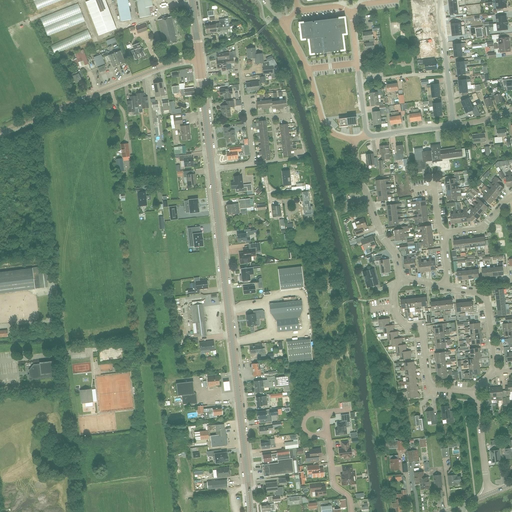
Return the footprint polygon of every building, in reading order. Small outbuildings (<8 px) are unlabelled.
[(33,0),(38,10),(63,0),(33,0)] [(105,0),(90,0),(85,2),(99,35),(116,29),(105,0)] [(126,0),(117,0),(121,21),(130,20),(126,0)] [(150,0),(136,0),(140,18),(150,16),(148,7),(152,6),(150,0)] [(506,1),(496,2),(497,9),(507,8),(506,3),(507,3),(506,1)] [(40,18),(44,28),(82,13),(78,4),(40,18)] [(459,7),(449,8),(450,16),(460,15),(460,14),(463,14),(463,11),(460,11),(459,7)] [(430,8),(417,9),(417,12),(420,12),(421,16),(431,15),(430,8)] [(85,22),(82,13),(44,28),(48,36),(85,22)] [(431,15),(421,16),(422,27),(425,27),(424,23),(432,23),(431,15)] [(497,24),(508,23),(507,20),(506,16),(496,17),(497,24)] [(176,35),(174,29),(171,17),(158,20),(161,33),(164,45),(176,42),(175,36),(176,35)] [(323,53),(331,52),(344,50),(342,35),(346,34),(344,18),(321,21),(314,22),(313,22),(314,22),(312,23),(312,22),(299,23),(301,40),(308,39),(310,54),(323,53),(323,51),(323,53)] [(228,19),(224,19),(219,20),(219,23),(205,25),(205,30),(216,28),(220,28),(229,27),(229,26),(233,26),(233,24),(229,25),(228,19)] [(508,23),(497,24),(498,31),(508,30),(507,25),(508,25),(508,23)] [(493,24),(489,25),(483,25),(484,36),(490,36),(489,27),(490,27),(490,28),(493,27),(493,24)] [(136,28),(138,33),(147,30),(145,25),(136,28)] [(216,28),(205,30),(206,34),(220,32),(220,33),(224,33),(225,36),(233,35),(237,34),(237,32),(233,33),(232,27),(229,27),(220,28),(216,28)] [(91,39),(87,30),(51,46),(55,55),(91,39)] [(370,41),(374,40),(374,38),(373,38),(372,32),(363,33),(363,40),(370,39),(370,41)] [(499,46),(509,45),(509,38),(496,39),(497,42),(498,42),(499,46)] [(374,40),(370,41),(370,43),(364,44),(365,51),(374,49),(373,43),(374,43),(374,40)] [(434,40),(421,41),(421,44),(424,44),(425,49),(435,47),(434,40)] [(134,55),(135,59),(136,58),(136,59),(139,58),(138,57),(144,55),(142,49),(141,49),(139,43),(133,46),(135,50),(130,52),(130,53),(131,56),(134,55)] [(498,53),(510,52),(509,45),(499,46),(499,50),(498,50),(498,53)] [(425,53),(422,54),(423,56),(436,55),(435,47),(425,49),(425,53)] [(247,49),(248,59),(255,58),(255,64),(263,63),(262,53),(255,53),(255,48),(254,48),(252,48),(250,48),(248,49),(247,49)] [(113,67),(125,63),(120,51),(108,55),(113,67)] [(102,54),(94,56),(97,66),(105,63),(102,54)] [(236,63),(236,57),(229,58),(229,59),(217,60),(216,60),(218,69),(226,68),(225,64),(230,63),(232,74),(237,73),(236,71),(237,69),(236,63)] [(425,64),(426,71),(437,69),(436,62),(431,63),(431,60),(423,60),(424,64),(425,64)] [(265,62),(266,66),(262,66),(263,74),(274,73),(273,65),(273,61),(265,62)] [(83,77),(80,71),(68,75),(71,82),(75,81),(75,83),(81,80),(80,78),(83,77)] [(344,88),(341,88),(342,93),(348,92),(347,90),(347,89),(353,89),(352,85),(352,84),(351,79),(345,80),(345,85),(345,87),(345,88),(344,88)] [(407,80),(407,88),(419,87),(418,80),(407,80)] [(510,80),(503,80),(503,86),(506,86),(506,87),(507,87),(508,90),(511,89),(511,82),(510,83),(510,80)] [(247,92),(259,90),(258,82),(252,82),(252,83),(246,84),(247,92)] [(325,82),(319,84),(320,88),(320,89),(321,93),(327,91),(327,92),(328,94),(333,92),(332,88),(330,89),(329,89),(328,89),(327,88),(328,88),(327,86),(325,82)] [(398,82),(386,83),(386,91),(399,90),(398,82)] [(180,89),(181,89),(182,96),(185,96),(194,95),(193,88),(184,89),(184,84),(179,84),(180,89)] [(230,95),(232,94),(231,89),(219,90),(220,96),(224,95),(225,99),(230,98),(230,95)] [(371,100),(379,99),(378,95),(382,95),(381,89),(376,90),(376,93),(370,94),(371,100)] [(493,93),(491,93),(493,99),(495,99),(497,105),(504,102),(500,93),(499,90),(493,93)] [(136,96),(137,106),(138,109),(148,108),(147,97),(144,97),(143,93),(142,93),(142,92),(140,92),(140,93),(136,94),(136,96)] [(491,100),(493,99),(491,93),(489,94),(490,96),(490,97),(484,100),(487,108),(493,106),(491,100)] [(137,106),(136,96),(133,96),(133,95),(131,95),(131,96),(130,96),(130,100),(127,101),(128,112),(134,111),(133,107),(137,106)] [(410,104),(410,102),(421,101),(420,95),(414,96),(414,95),(411,96),(411,100),(407,100),(408,104),(410,104)] [(464,108),(471,104),(469,101),(473,99),(472,97),(461,102),(464,108)] [(330,103),(325,105),(326,109),(326,110),(327,114),(334,112),(333,108),(332,106),(332,105),(333,104),(334,104),(336,104),(335,99),(329,101),(330,103)] [(348,99),(343,100),(344,104),(346,104),(347,104),(348,104),(348,105),(348,107),(348,111),(355,111),(355,106),(355,105),(354,101),(349,102),(348,102),(348,101),(349,101),(348,99)] [(372,106),(379,106),(380,108),(386,108),(385,105),(383,105),(383,102),(379,103),(379,99),(371,100),(372,106)] [(283,107),(286,107),(285,100),(278,101),(279,110),(283,109),(283,107)] [(229,108),(234,107),(233,101),(226,102),(226,106),(220,107),(221,110),(222,118),(230,117),(229,108)] [(265,109),(264,101),(257,102),(258,108),(261,108),(262,110),(265,109)] [(174,102),(169,102),(171,115),(181,114),(181,109),(175,110),(174,102)] [(471,104),(464,108),(467,113),(473,111),(477,108),(476,106),(472,107),(471,104)] [(386,108),(380,108),(380,111),(373,112),(373,119),(381,118),(381,114),(385,114),(384,111),(386,111),(386,108)] [(161,130),(158,131),(156,111),(153,111),(155,132),(155,133),(156,136),(162,135),(161,132),(161,130)] [(421,112),(409,113),(410,121),(422,121),(421,112)] [(174,125),(183,124),(181,114),(173,115),(170,116),(171,125),(174,124),(174,125)] [(390,123),(402,122),(401,114),(389,115),(390,123)] [(385,121),(381,121),(381,118),(373,119),(374,125),(381,124),(381,127),(386,126),(385,121)] [(257,128),(267,127),(266,121),(258,122),(258,120),(256,120),(256,124),(258,124),(259,126),(256,127),(257,128)] [(358,120),(340,120),(340,128),(349,128),(349,129),(353,129),(353,128),(358,128),(358,120)] [(182,140),(190,139),(189,125),(180,126),(182,140)] [(234,135),(234,130),(230,131),(230,127),(224,128),(225,136),(226,136),(227,143),(235,142),(234,135)] [(497,130),(498,137),(499,137),(499,143),(503,142),(502,137),(507,136),(506,129),(497,130)] [(474,143),(485,142),(484,134),(473,135),(474,143)] [(123,157),(130,156),(128,143),(121,144),(123,157)] [(389,154),(388,145),(380,146),(381,155),(384,155),(384,159),(389,158),(389,154)] [(183,154),(182,146),(174,147),(174,155),(183,154)] [(400,160),(403,159),(404,166),(408,166),(407,159),(403,159),(403,156),(402,156),(402,154),(404,153),(403,146),(396,146),(397,154),(398,159),(399,160),(400,160)] [(422,152),(423,159),(416,160),(417,172),(422,172),(422,169),(427,169),(426,161),(465,156),(464,147),(461,148),(462,149),(455,150),(455,148),(441,150),(440,146),(431,147),(431,151),(422,152)] [(237,152),(241,151),(240,147),(233,148),(234,152),(226,153),(227,160),(237,159),(237,152)] [(293,149),(283,151),(283,157),(291,156),(291,158),(293,158),(294,157),(293,154),(291,154),(291,151),(293,151),(293,149)] [(262,155),(262,158),(257,158),(257,162),(264,161),(264,159),(270,159),(269,152),(259,153),(260,155),(262,155)] [(373,159),(373,154),(366,155),(367,161),(366,162),(367,166),(375,165),(375,167),(378,167),(377,158),(373,159)] [(184,167),(194,165),(193,157),(187,158),(186,155),(179,156),(179,161),(184,161),(184,167)] [(502,171),(500,172),(499,168),(496,169),(498,173),(502,179),(505,178),(502,171)] [(188,185),(196,184),(194,174),(189,175),(188,171),(183,172),(184,177),(187,177),(188,185)] [(283,186),(291,185),(289,171),(282,171),(283,184),(283,186)] [(460,183),(459,175),(454,176),(455,178),(445,180),(446,185),(460,183)] [(234,183),(233,183),(232,184),(233,188),(234,188),(235,188),(235,189),(240,188),(241,192),(252,191),(251,184),(247,185),(243,185),(242,176),(234,177),(234,183)] [(493,182),(491,184),(501,192),(504,188),(500,184),(502,182),(496,176),(493,179),(494,179),(492,181),(493,182)] [(386,185),(386,182),(390,181),(390,179),(393,179),(393,177),(389,177),(390,179),(376,181),(377,186),(386,185)] [(491,184),(490,183),(489,182),(487,184),(489,185),(492,188),(490,190),(498,196),(501,192),(491,184)] [(291,187),(291,189),(292,192),(296,192),(300,191),(302,191),(303,190),(305,189),(305,186),(304,186),(302,186),(302,183),(296,184),(296,187),(291,187)] [(139,206),(147,205),(145,192),(141,192),(140,190),(141,190),(141,186),(136,186),(136,192),(137,192),(139,206)] [(487,187),(484,191),(494,200),(498,196),(490,190),(487,187)] [(471,190),(470,189),(467,195),(472,200),(476,195),(471,190)] [(305,216),(308,216),(308,218),(310,218),(310,216),(314,215),(312,206),(310,206),(308,191),(301,192),(302,197),(301,197),(300,198),(300,201),(301,202),(303,201),(303,205),(307,205),(308,212),(304,213),(305,216)] [(494,200),(484,191),(482,193),(485,196),(483,198),(491,204),(494,200)] [(248,197),(249,199),(239,200),(240,209),(241,212),(247,211),(253,210),(253,207),(254,207),(253,199),(252,199),(251,197),(248,197)] [(485,211),(488,207),(477,198),(476,200),(479,203),(477,205),(485,211)] [(189,201),(189,208),(185,208),(186,213),(190,212),(190,213),(198,212),(199,212),(198,207),(199,207),(198,204),(197,200),(198,200),(198,199),(197,199),(195,200),(195,199),(191,199),(191,200),(189,200),(188,200),(188,201),(189,201)] [(476,207),(474,209),(481,215),(485,211),(477,205),(474,202),(472,204),(476,207)] [(235,214),(239,214),(238,204),(234,204),(226,205),(228,215),(235,214)] [(176,206),(169,207),(170,213),(171,220),(178,219),(177,212),(176,206)] [(481,215),(474,209),(471,206),(469,208),(472,211),(470,213),(469,215),(473,221),(476,218),(478,219),(481,215)] [(467,222),(473,221),(469,215),(468,215),(467,208),(466,208),(463,208),(464,213),(461,213),(462,223),(467,222)] [(362,229),(367,227),(364,219),(359,220),(358,219),(355,221),(358,228),(355,230),(357,235),(364,232),(362,229)] [(290,230),(294,230),(293,223),(286,224),(287,233),(291,232),(290,230)] [(394,230),(395,235),(405,234),(404,231),(409,231),(408,229),(412,228),(412,226),(400,227),(400,230),(394,230)] [(201,233),(195,234),(195,228),(188,229),(189,238),(193,238),(194,246),(194,247),(195,247),(202,246),(203,246),(202,241),(203,241),(202,238),(201,234),(202,234),(201,233)] [(246,243),(250,242),(249,234),(246,234),(245,234),(237,235),(238,242),(246,241),(246,243)] [(365,250),(376,246),(373,237),(364,240),(363,237),(356,239),(357,244),(362,242),(365,250)] [(244,253),(239,254),(240,264),(247,263),(247,262),(251,261),(250,256),(255,256),(255,249),(244,250),(244,253)] [(461,257),(457,257),(456,250),(452,251),(453,260),(457,260),(461,259),(461,257)] [(381,273),(390,272),(389,260),(383,260),(382,256),(375,257),(376,261),(379,261),(381,273)] [(463,271),(458,272),(456,261),(453,262),(455,272),(457,272),(458,280),(464,280),(463,271)] [(250,268),(241,269),(242,276),(240,276),(241,281),(242,281),(243,281),(244,283),(250,282),(250,281),(249,275),(253,274),(253,269),(257,268),(256,265),(250,266),(250,268)] [(0,272),(0,293),(47,287),(45,272),(33,273),(32,268),(0,272)] [(368,288),(375,285),(378,285),(374,269),(363,272),(368,288)] [(194,289),(188,290),(188,291),(185,291),(186,294),(188,294),(188,295),(195,294),(194,294),(200,293),(199,289),(207,288),(207,284),(208,284),(208,283),(208,281),(207,280),(206,280),(199,281),(199,278),(194,278),(194,279),(194,283),(192,283),(192,289),(194,288),(194,289)] [(288,300),(288,302),(270,304),(271,314),(302,310),(301,301),(296,301),(295,297),(283,298),(284,301),(288,300)] [(477,306),(472,306),(472,301),(469,301),(469,300),(466,300),(468,311),(468,314),(478,312),(477,306)] [(197,310),(194,311),(194,315),(199,315),(200,321),(195,321),(196,326),(198,326),(199,331),(206,330),(206,331),(210,331),(209,324),(207,324),(207,320),(209,320),(208,314),(206,314),(206,310),(208,310),(207,303),(203,304),(204,305),(196,305),(197,310)] [(260,323),(260,319),(265,319),(264,312),(262,310),(253,311),(253,314),(246,315),(248,326),(255,325),(255,327),(258,326),(259,326),(260,325),(260,323)] [(278,332),(299,330),(297,318),(277,320),(278,332)] [(389,326),(389,322),(390,322),(390,319),(379,320),(380,327),(383,327),(389,326)] [(433,331),(434,331),(434,334),(449,332),(449,329),(446,330),(445,323),(436,325),(436,328),(433,328),(433,331)] [(389,326),(383,327),(384,334),(387,333),(394,332),(393,329),(394,329),(394,325),(389,326)] [(394,332),(387,333),(388,340),(391,340),(398,339),(397,335),(399,335),(398,332),(394,332)] [(398,339),(391,340),(392,347),(396,346),(402,345),(402,342),(403,342),(402,338),(398,339)] [(288,362),(312,360),(310,339),(286,342),(288,362)] [(209,350),(215,350),(214,341),(200,343),(201,353),(210,352),(209,350)] [(402,345),(396,346),(397,353),(400,353),(406,352),(406,348),(407,348),(407,345),(402,345)] [(265,348),(262,348),(262,346),(250,347),(251,354),(258,353),(259,358),(266,357),(265,348)] [(406,352),(400,353),(401,360),(411,358),(410,355),(411,354),(411,351),(406,352)] [(54,373),(53,362),(40,363),(40,364),(33,365),(29,370),(29,375),(28,375),(29,380),(54,377),(54,373)] [(405,370),(415,369),(416,369),(416,366),(415,366),(414,362),(404,363),(405,370)] [(262,363),(260,363),(252,364),(254,376),(264,375),(262,363)] [(415,369),(405,370),(406,377),(416,376),(417,376),(417,373),(415,373),(415,369)] [(480,369),(470,370),(470,373),(465,373),(466,379),(472,378),(472,375),(480,374),(480,371),(480,369)] [(276,387),(288,385),(287,375),(275,377),(276,386),(276,387)] [(416,376),(406,377),(407,384),(417,383),(418,383),(417,380),(416,380),(416,376)] [(213,385),(219,385),(218,377),(208,378),(208,387),(213,386),(213,385)] [(254,381),(255,393),(264,392),(263,386),(268,385),(268,380),(263,381),(263,380),(254,381)] [(183,405),(197,403),(196,393),(194,393),(193,381),(176,383),(177,396),(182,396),(183,405)] [(417,383),(407,384),(408,391),(419,390),(418,386),(417,387),(417,383)] [(490,388),(491,395),(488,395),(489,405),(492,405),(491,400),(497,399),(497,397),(496,387),(490,388)] [(91,389),(87,390),(80,390),(82,403),(92,402),(91,389)] [(419,390),(408,391),(409,398),(420,397),(419,393),(418,394),(417,390),(419,390)] [(262,397),(256,397),(257,407),(263,406),(268,405),(267,396),(262,397)] [(447,423),(454,422),(453,416),(450,416),(449,406),(441,407),(442,419),(446,418),(447,423)] [(217,415),(222,414),(221,408),(216,408),(208,408),(209,418),(217,417),(217,415)] [(267,416),(270,415),(270,416),(277,415),(278,415),(278,410),(270,411),(266,411),(258,412),(258,419),(267,418),(267,416)] [(431,421),(432,425),(438,424),(437,417),(434,417),(433,411),(426,411),(428,421),(431,421)] [(337,425),(338,430),(336,430),(336,435),(342,434),(341,433),(346,432),(346,426),(350,426),(350,427),(351,427),(349,414),(341,415),(342,424),(340,424),(340,425),(337,425)] [(420,430),(425,430),(424,420),(421,421),(420,415),(414,416),(415,426),(419,426),(420,430)] [(268,431),(273,430),(273,427),(282,426),(281,422),(272,423),(273,426),(267,427),(259,428),(260,435),(268,434),(268,431)] [(209,439),(208,436),(210,436),(212,448),(227,446),(224,425),(215,426),(207,427),(207,431),(195,433),(196,441),(196,443),(194,443),(195,446),(207,445),(206,440),(209,439)] [(496,435),(496,437),(497,441),(491,441),(491,446),(500,445),(499,436),(499,435),(496,435)] [(276,447),(275,444),(275,439),(267,440),(267,443),(261,444),(262,449),(270,448),(272,448),(276,447)] [(284,442),(285,449),(285,450),(296,448),(298,448),(297,439),(293,440),(293,441),(284,442)] [(339,450),(340,457),(345,456),(345,459),(351,458),(350,455),(352,455),(351,448),(350,449),(349,442),(342,442),(343,449),(339,450)] [(262,465),(262,467),(261,469),(262,470),(263,470),(264,477),(267,476),(293,473),(294,476),(299,475),(296,448),(285,450),(277,451),(277,454),(275,454),(263,456),(263,462),(272,461),(272,459),(276,458),(277,458),(278,460),(278,463),(262,465)] [(307,462),(315,461),(319,461),(319,457),(322,456),(321,449),(309,451),(310,454),(306,455),(307,462)] [(420,461),(418,450),(408,451),(409,463),(420,461)] [(492,463),(500,462),(500,457),(499,457),(499,455),(499,450),(491,451),(492,459),(493,462),(492,463)] [(216,460),(216,463),(221,463),(221,462),(228,461),(228,457),(227,457),(226,453),(221,454),(220,451),(208,453),(208,456),(213,456),(214,460),(216,460)] [(398,456),(394,456),(394,459),(391,459),(391,464),(391,465),(391,468),(392,468),(392,470),(399,469),(398,456)] [(324,476),(323,468),(319,469),(318,465),(313,466),(307,467),(308,474),(312,473),(313,477),(319,476),(320,477),(322,477),(322,476),(324,476)] [(341,476),(342,484),(355,483),(354,474),(352,474),(351,466),(342,467),(343,475),(341,476)] [(216,469),(217,478),(230,477),(229,468),(216,469)] [(416,484),(419,483),(419,484),(423,484),(423,485),(421,486),(421,489),(429,488),(428,477),(422,478),(421,472),(414,473),(416,484)] [(435,488),(442,487),(441,475),(434,476),(435,488)] [(457,476),(457,475),(448,476),(449,485),(458,484),(458,483),(462,483),(461,476),(457,476)] [(208,490),(228,488),(227,480),(207,482),(208,490)] [(267,492),(274,491),(274,495),(283,494),(282,487),(277,488),(276,482),(266,484),(267,492)] [(325,487),(321,488),(320,484),(317,484),(310,485),(311,492),(315,491),(316,497),(320,496),(320,495),(326,495),(325,487)] [(404,494),(396,494),(397,499),(398,499),(398,502),(395,502),(397,511),(402,511),(401,502),(405,501),(404,494)] [(270,504),(269,504),(269,503),(264,503),(265,505),(261,505),(262,511),(270,511),(270,508),(271,508),(271,504),(270,504)]
